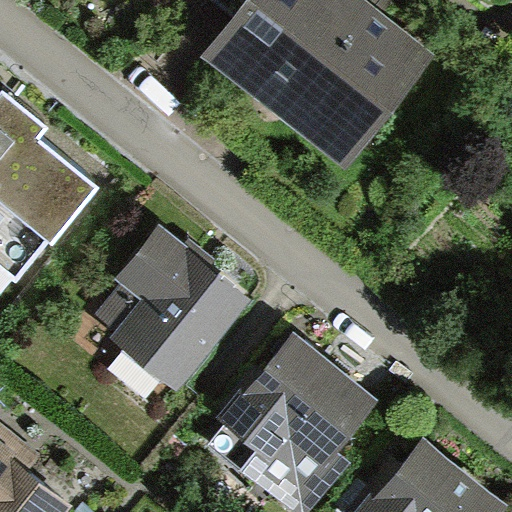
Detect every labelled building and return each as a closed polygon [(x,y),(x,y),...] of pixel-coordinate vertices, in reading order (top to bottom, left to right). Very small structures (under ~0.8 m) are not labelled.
[(214,0),(238,19),(213,49),(261,86),(270,74),(328,120),(360,81),(385,101),(425,51),(360,0),(214,0)] [(0,100),(0,261),(17,275),(96,178),(0,100)] [(160,231),(127,271),(131,275),(101,311),(125,331),(124,333),(175,374),(239,295),(160,231)] [(291,336),(227,416),(268,449),(290,422),(329,453),(371,400),(291,336)] [(0,511),(53,511),(65,498),(8,453),(19,440),(0,425),(0,511)] [(496,511),(501,505),(421,441),(379,493),(369,485),(346,511),(496,511)]
